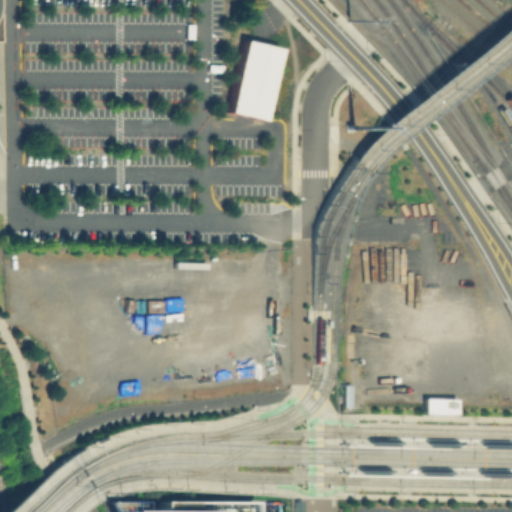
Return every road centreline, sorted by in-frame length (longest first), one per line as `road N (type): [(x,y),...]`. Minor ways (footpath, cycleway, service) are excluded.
road 1 (tertiary): [(351,55),(418,133),(511,281)]
road 2 (residential): [(351,55),(316,101),(314,176)]
